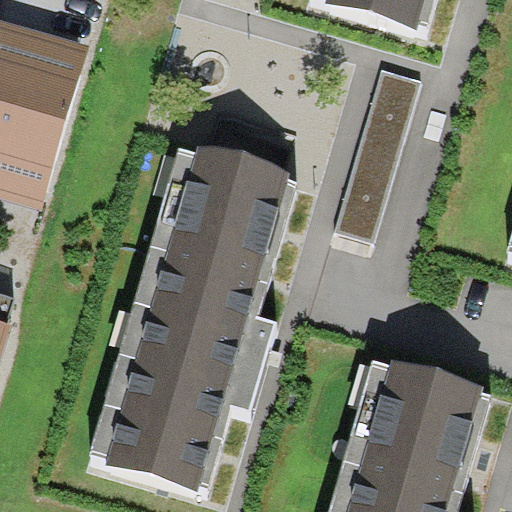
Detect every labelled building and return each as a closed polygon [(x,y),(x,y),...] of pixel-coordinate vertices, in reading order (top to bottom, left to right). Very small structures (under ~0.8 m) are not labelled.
[(312,0),(309,11),(426,43),(438,0),(312,0)] [(85,52),(0,27),(0,200),(39,211),(85,52)] [(421,86),(381,75),(338,233),(377,243),(421,86)] [(298,193),(173,159),(87,476),(211,510),(236,417),(253,421),(264,379),(277,331),(262,327),(298,193)] [(0,281),(0,327),(10,330),(23,288),(0,281)] [(0,327),(0,364),(10,330),(0,327)] [(451,511),(482,401),(365,369),(326,511),(451,511)]
